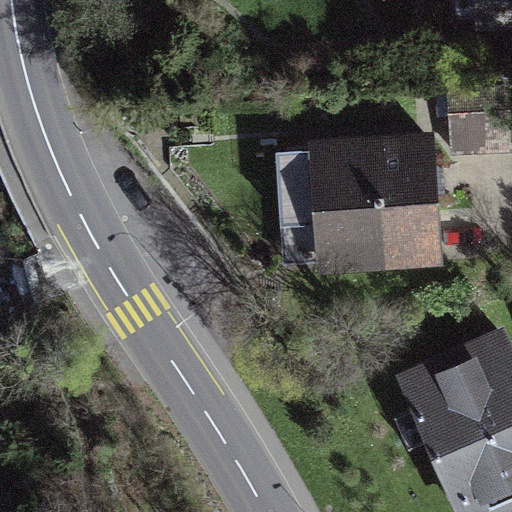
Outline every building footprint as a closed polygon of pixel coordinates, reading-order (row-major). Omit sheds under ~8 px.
[(511,0),(469,0),(469,19),(511,17),(511,0)] [(511,25),(479,28),(481,47),(511,45),(511,25)] [(511,86),(449,89),(452,151),(511,148),(511,86)] [(428,138),(275,149),(280,221),(318,218),(321,260),(436,251),(428,138)] [(511,357),(501,333),(405,375),(418,405),(413,407),(452,495),(456,493),(464,511),(491,511),(511,503),(511,357)]
